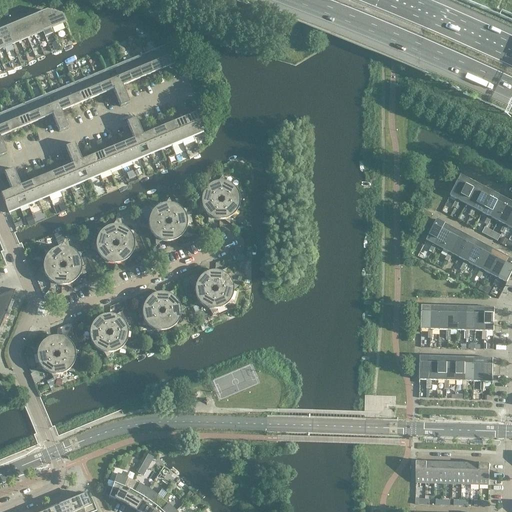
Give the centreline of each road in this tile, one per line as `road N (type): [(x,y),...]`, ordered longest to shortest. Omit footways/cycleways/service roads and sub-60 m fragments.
road 1 (motorway): [(302,0),(511,88)]
road 2 (residential): [(28,317),(40,323),(237,242)]
road 3 (residential): [(0,165),(184,89)]
road 4 (residential): [(59,469),(12,356),(28,317)]
road 5 (motorway): [(511,48),(394,0)]
